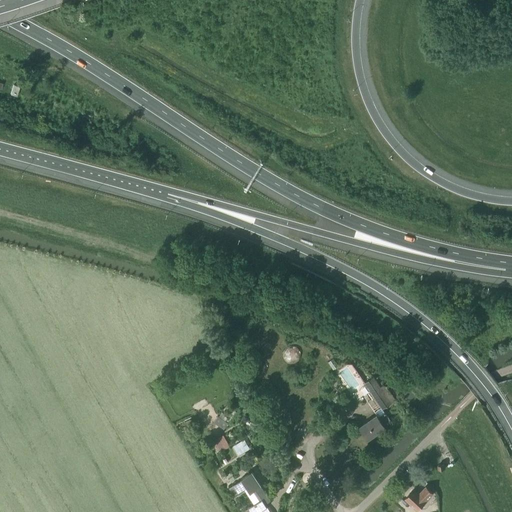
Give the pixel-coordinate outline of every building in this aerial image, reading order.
[(10,94),(16,96),(20,86),(14,84),(10,94)] [(283,353),(283,355),(283,357),(284,360),(285,362),(287,363),(289,364),(292,364),(295,364),(297,363),(298,362),(300,359),(301,357),(301,355),(301,353),(300,351),(299,350),(298,349),(296,348),(294,347),(293,347),(292,346),(289,347),(287,348),(286,349),(284,351),(283,353)] [(382,387),(375,376),(365,383),(382,409),(396,400),(385,385),(382,387)] [(231,420),(222,412),(213,422),(223,430),(231,420)] [(377,415),(367,422),(360,427),(369,439),(386,428),(384,425),(391,421),(385,413),(378,417),(377,415)] [(286,428),(279,432),(287,446),(294,442),(286,428)] [(212,441),(219,453),(225,450),(218,438),(212,441)] [(239,454),(250,448),(245,438),(234,445),(239,454)] [(226,478),(228,477),(231,482),(235,479),(230,472),(227,475),(224,476),(226,478)] [(233,485),(233,486),(230,488),(233,493),(234,492),(236,494),(238,493),(239,493),(247,488),(251,492),(253,491),(260,501),(243,511),(260,511),(267,507),(265,505),(270,501),(260,486),(262,485),(253,472),(233,485)] [(426,487),(419,494),(414,489),(406,499),(417,510),(423,504),(424,506),(428,502),(426,501),(426,500),(433,493),(426,487)]
